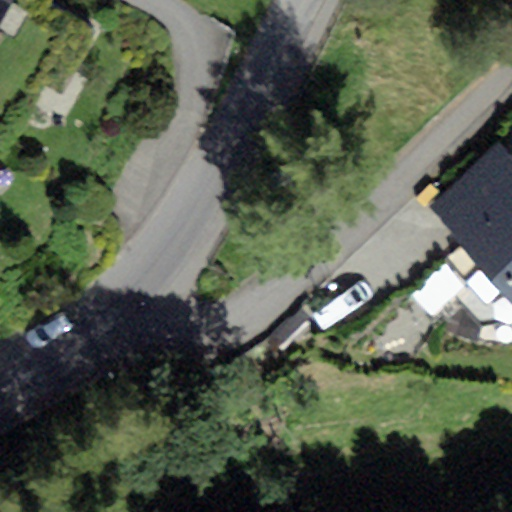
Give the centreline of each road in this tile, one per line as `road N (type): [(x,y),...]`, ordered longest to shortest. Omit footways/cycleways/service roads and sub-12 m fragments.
road 1 (unclassified): [(306,0),(227,158),(121,291),(0,383)]
road 2 (track): [(156,247),(147,190),(182,121),(183,34),(113,0)]
